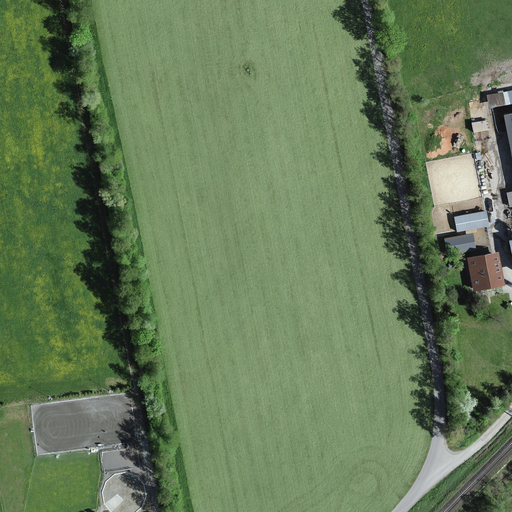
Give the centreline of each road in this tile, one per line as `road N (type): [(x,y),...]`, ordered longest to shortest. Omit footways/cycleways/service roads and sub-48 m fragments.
road 1 (unclassified): [(400,511),(437,463),(441,382),(367,0)]
road 2 (track): [(64,0),(157,511)]
